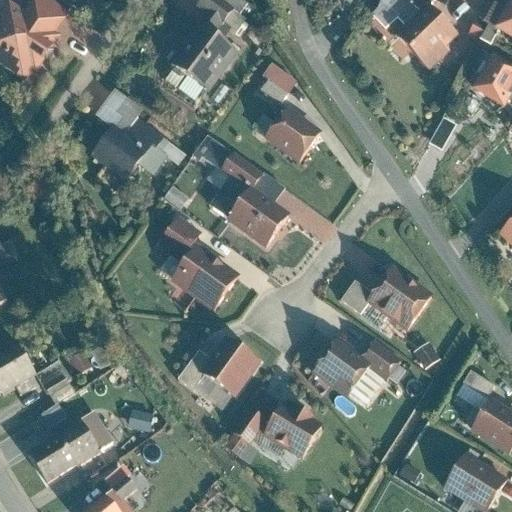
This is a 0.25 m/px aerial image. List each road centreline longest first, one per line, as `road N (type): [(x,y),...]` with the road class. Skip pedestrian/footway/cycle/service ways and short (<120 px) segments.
road 1 (residential): [(141,0),(0,192)]
road 2 (residential): [(511,352),(393,175)]
road 3 (residential): [(393,175),(310,53),(297,0)]
road 4 (residential): [(393,175),(284,318)]
